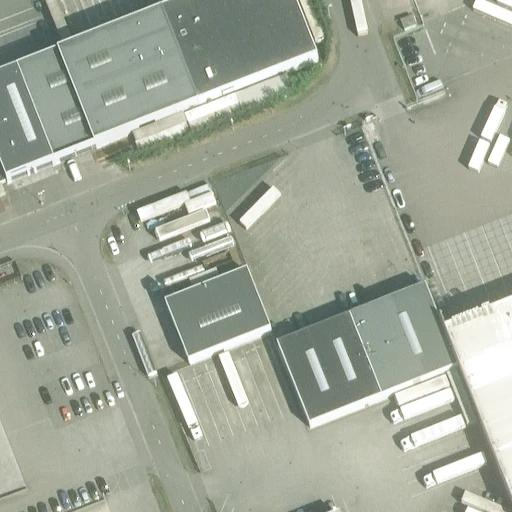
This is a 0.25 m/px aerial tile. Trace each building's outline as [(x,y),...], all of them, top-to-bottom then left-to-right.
[(293,0),(205,0),(194,5),(230,99),(318,64),(293,0)] [(162,17),(106,39),(143,133),(199,111),(230,99),(194,5),(162,17)] [(404,33),(417,29),(414,19),(401,24),(404,33)] [(106,39),(0,80),(0,164),(8,186),(32,177),(110,146),(119,143),(143,133),(106,39)] [(189,367),(271,334),(248,275),(166,307),(189,367)] [(458,372),(444,336),(426,290),(276,349),(308,431),(458,372)] [(511,308),(444,336),(458,372),(511,508),(511,308)]
